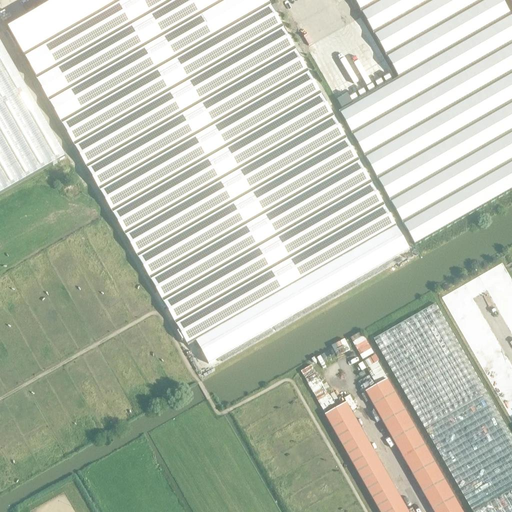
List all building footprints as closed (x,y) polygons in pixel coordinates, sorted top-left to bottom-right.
[(266,0),(57,0),(7,29),(200,369),(409,250),(266,0)] [(381,147),(367,155),(364,157),(415,246),(511,191),(511,19),(501,0),(353,0),(423,123),(381,147)] [(0,194),(65,157),(0,42),(0,194)] [(511,280),(502,263),(442,298),(511,420),(511,366),(473,298),(487,290),(511,334),(511,280)] [(511,511),(511,438),(435,304),(374,339),(472,511),(511,511)] [(366,339),(356,345),(363,357),(373,352),(366,339)] [(461,511),(387,380),(365,392),(433,511),(461,511)] [(371,382),(362,388),(364,392),(374,385),(371,382)] [(407,511),(346,403),(325,415),(379,511),(407,511)]
